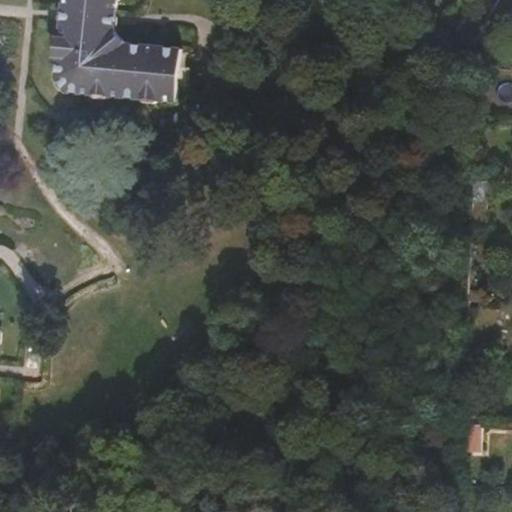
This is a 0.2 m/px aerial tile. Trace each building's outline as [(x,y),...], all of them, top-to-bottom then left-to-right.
[(118,0),(66,0),(62,40),(57,40),(54,64),(60,65),(58,83),(69,96),(178,106),(182,55),(130,50),(116,32),(118,0)] [(491,65),(479,65),(477,124),(488,124),(491,65)] [(490,226),(491,184),(475,184),(474,225),(490,226)] [(471,348),(470,365),(482,365),(483,348),(471,348)] [(483,456),(484,428),(469,428),(468,456),(483,456)] [(125,511),(128,508),(107,495),(96,511),(125,511)]
